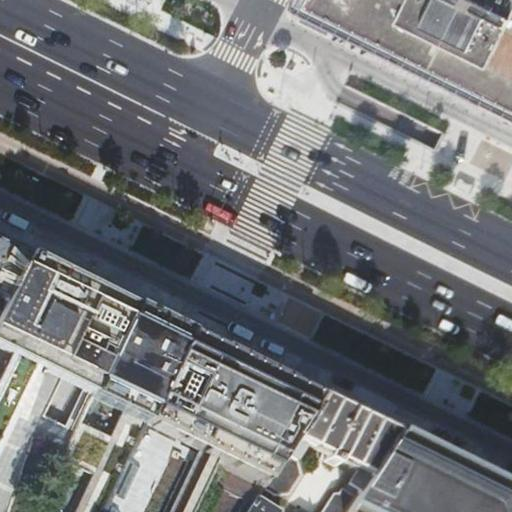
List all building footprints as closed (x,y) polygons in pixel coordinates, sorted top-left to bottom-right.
[(511,0),(314,0),(353,19),(350,25),(372,35),(397,47),(399,42),(452,68),(511,97),(511,0)] [(0,309),(28,252),(13,245),(0,238),(0,309)] [(71,273),(28,252),(0,309),(0,439),(37,367),(44,371),(91,395),(134,304),(95,285),(71,273)] [(190,332),(134,304),(91,395),(147,422),(190,332)] [(321,397),(190,332),(147,422),(199,447),(168,511),(247,511),(249,510),(257,497),(263,489),(266,483),(321,397)] [(373,422),(321,397),(266,483),(263,489),(275,496),(289,495),(301,475),(296,459),(306,444),(323,452),(320,460),(334,467),(338,460),(357,469),(345,488),(341,487),(339,491),(333,493),(320,511),(345,511),(394,437),(396,434),(373,422)] [(426,453),(394,437),(345,511),(511,511),(511,503),(508,494),(426,453)] [(280,511),(257,497),(249,510),(247,511),(280,511)]
